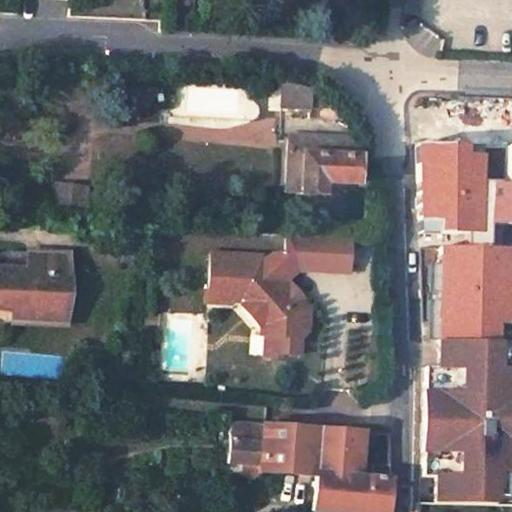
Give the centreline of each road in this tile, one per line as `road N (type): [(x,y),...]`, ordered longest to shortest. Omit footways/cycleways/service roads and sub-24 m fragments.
road 1 (residential): [(373,84),(386,134),(405,466),(400,511)]
road 2 (residential): [(0,35),(271,49),(373,84)]
road 3 (residential): [(511,77),(425,75),(373,84)]
